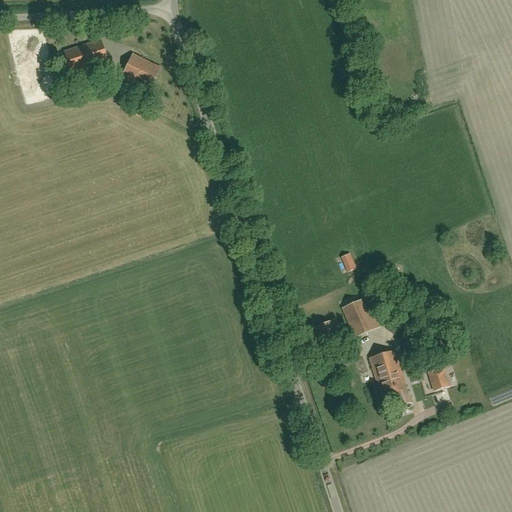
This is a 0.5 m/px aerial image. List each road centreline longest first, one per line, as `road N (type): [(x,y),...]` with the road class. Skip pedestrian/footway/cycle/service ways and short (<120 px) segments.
road 1 (unclassified): [(334,511),(169,8)]
road 2 (unclassified): [(169,8),(0,20)]
